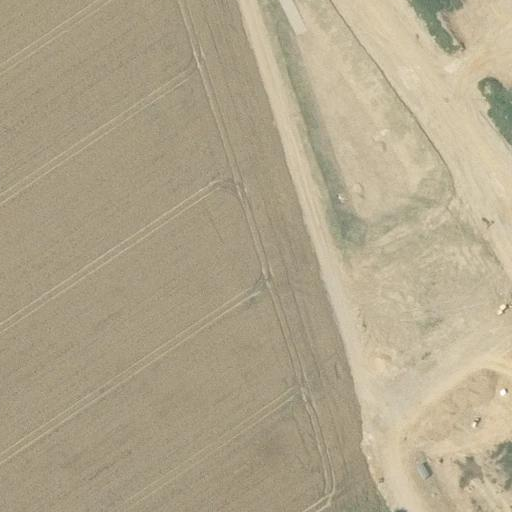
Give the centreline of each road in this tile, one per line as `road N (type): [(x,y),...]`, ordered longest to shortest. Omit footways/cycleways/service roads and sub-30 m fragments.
road 1 (track): [(409,511),(248,0)]
road 2 (residential): [(511,214),(356,0)]
road 3 (residential): [(511,328),(376,420)]
